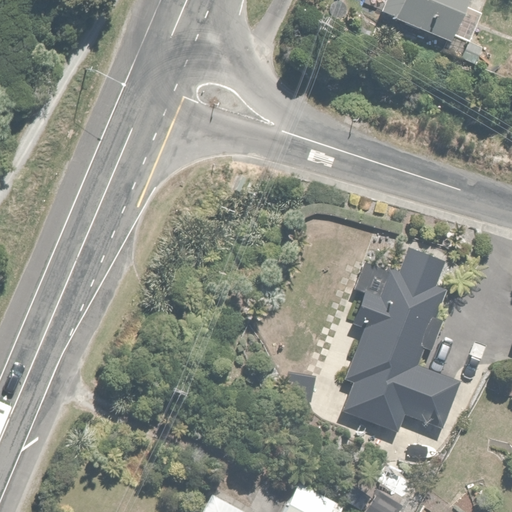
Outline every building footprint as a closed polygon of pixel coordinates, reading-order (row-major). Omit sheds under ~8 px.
[(388,0),(447,25),(457,0),(388,0)] [(385,275),(359,267),(345,309),(360,314),(352,337),(357,338),(341,385),(348,387),(339,412),(347,415),(343,427),(394,444),(401,421),(439,433),(455,384),(421,372),(448,291),(433,286),(440,262),(394,247),(385,275)] [(313,380),(285,373),(279,400),(307,407),(313,380)] [(334,511),(292,488),(277,511),(334,511)] [(195,511),(227,511),(202,499),(195,511)]
